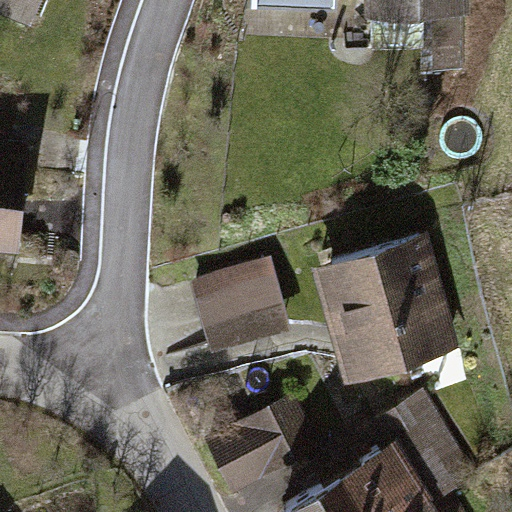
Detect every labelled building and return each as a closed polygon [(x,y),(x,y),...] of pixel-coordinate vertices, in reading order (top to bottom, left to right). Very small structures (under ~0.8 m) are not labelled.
[(0,0),(0,13),(49,32),(61,0),(0,0)] [(471,0),(373,0),(374,16),(471,17),(471,0)] [(59,146),(0,138),(0,246),(46,252),(59,146)] [(432,227),(327,258),(362,376),(467,345),(432,227)] [(268,265),(200,285),(218,343),(285,323),(268,265)] [(447,511),(439,496),(474,471),(430,399),(385,424),(399,447),(290,509),(291,511),(447,511)] [(316,449),(293,403),(213,442),(236,488),(316,449)]
